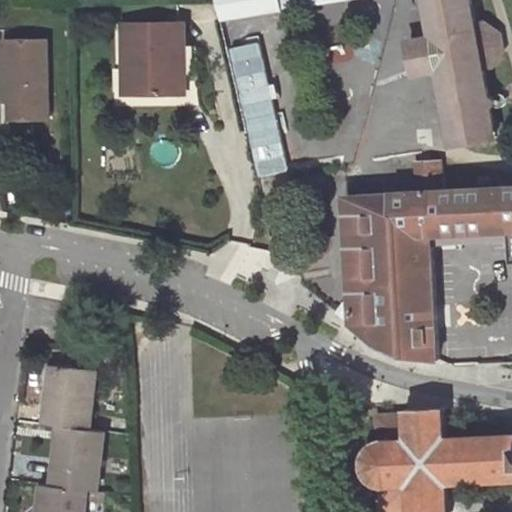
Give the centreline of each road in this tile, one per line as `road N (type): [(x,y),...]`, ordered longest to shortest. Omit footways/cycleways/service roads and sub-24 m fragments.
road 1 (residential): [(19,243),(142,266),(392,376),(511,400)]
road 2 (residential): [(0,398),(19,243)]
